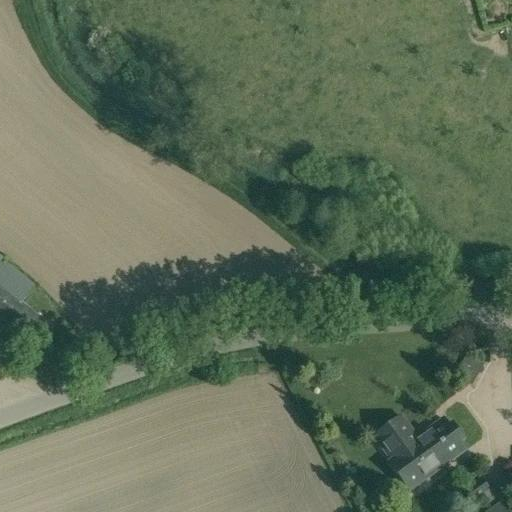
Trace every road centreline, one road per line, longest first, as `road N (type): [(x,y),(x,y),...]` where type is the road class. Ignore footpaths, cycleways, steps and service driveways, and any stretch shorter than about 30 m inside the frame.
road 1 (unclassified): [(0,419),(202,346),(312,328),(511,314)]
road 2 (track): [(30,0),(45,62),(64,89),(97,117),(229,182),(406,322)]
